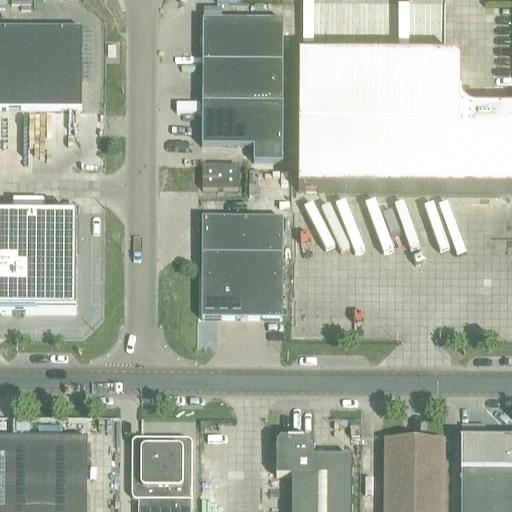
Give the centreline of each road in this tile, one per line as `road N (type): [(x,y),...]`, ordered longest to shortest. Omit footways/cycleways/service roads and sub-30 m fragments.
road 1 (unclassified): [(141,381),(139,0)]
road 2 (tertiary): [(511,384),(141,381)]
road 3 (unknown): [(474,162),(472,0)]
road 4 (tertiary): [(141,381),(0,380)]
